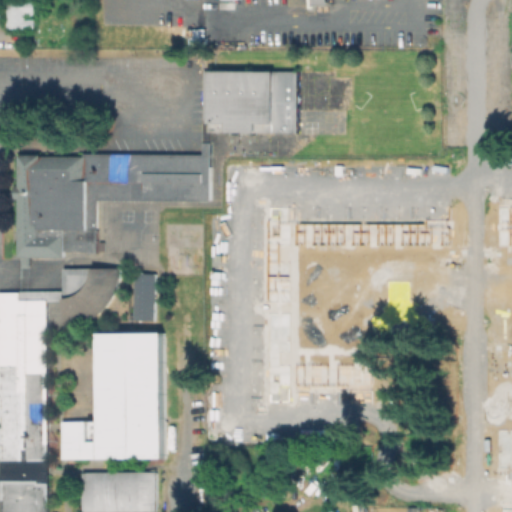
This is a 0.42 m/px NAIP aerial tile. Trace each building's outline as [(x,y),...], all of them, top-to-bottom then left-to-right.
[(36,0),(36,11),(27,11),(27,18),(35,18),(35,28),(8,28),(8,0),(36,0)] [(277,72),(277,123),(260,123),(260,132),(229,132),(229,123),(212,123),(212,73),(277,72)] [(260,132),(260,123),(277,123),(277,72),(300,72),(300,131),(260,132)] [(229,123),(229,132),(206,132),(206,73),(212,73),(212,123),(229,123)] [(83,156),(83,181),(90,181),(90,229),(66,229),(66,255),(21,255),(21,197),(18,197),(18,186),(22,186),(22,154),(44,154),(45,156),(83,156)] [(68,249),(66,229),(90,229),(90,181),(83,181),(83,156),(213,155),(212,199),(99,198),(99,252),(88,252),(89,249),(68,249)] [(119,287),(115,297),(106,309),(103,311),(90,319),(84,322),(79,323),(67,324),(64,299),(48,300),(50,511),(3,511),(2,291),(21,292),(21,290),(65,290),(66,267),(123,267),(122,277),(122,282),(119,287)] [(136,317),(139,274),(159,275),(156,319),(136,317)] [(101,457),(102,333),(170,334),(169,459),(101,458),(101,457)] [(101,457),(66,457),(66,419),(102,419),(101,457)] [(159,471),(160,511),(86,511),(86,472),(159,471)]
